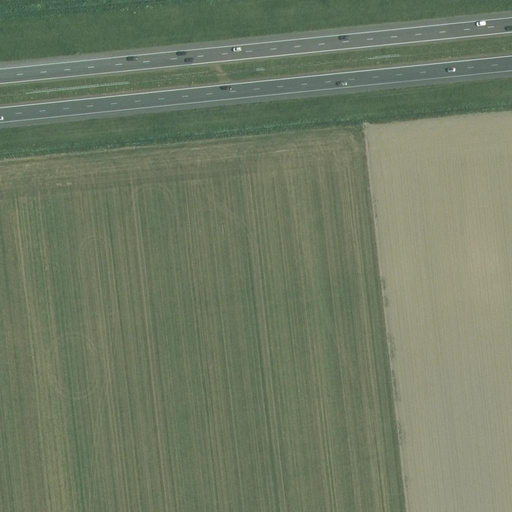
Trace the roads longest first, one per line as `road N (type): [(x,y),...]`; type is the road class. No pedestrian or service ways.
road 1 (motorway): [(0,116),(511,65)]
road 2 (motorway): [(511,27),(0,75)]
